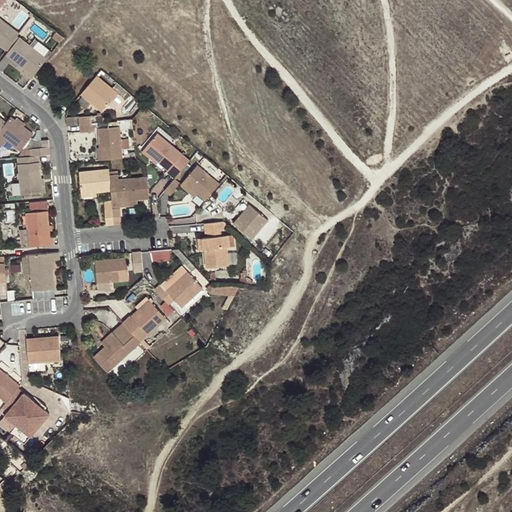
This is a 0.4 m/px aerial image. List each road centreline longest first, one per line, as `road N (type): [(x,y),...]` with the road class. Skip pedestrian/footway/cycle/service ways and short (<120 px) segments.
road 1 (track): [(148,511),(179,424),(270,333),(316,235),(376,191),(426,132),(511,66)]
road 2 (motorway): [(511,313),(290,511)]
road 3 (track): [(224,0),(381,185)]
road 4 (motorway): [(361,511),(511,376)]
road 5 (track): [(382,0),(392,58),(381,185)]
road 6 (residential): [(70,241),(58,138),(0,84)]
road 7 (residential): [(21,318),(76,314),(70,241)]
